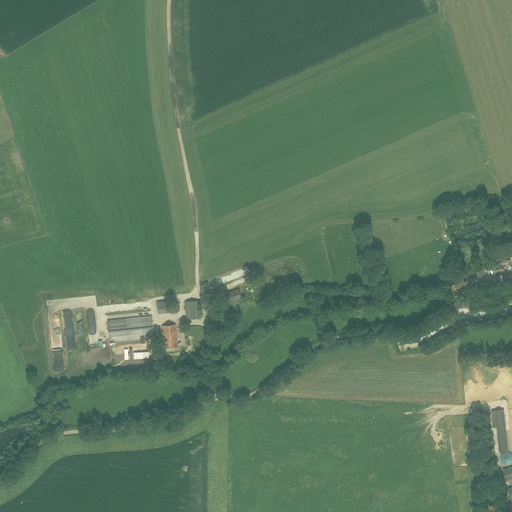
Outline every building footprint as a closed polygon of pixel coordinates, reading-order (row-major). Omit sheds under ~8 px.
[(505,248),(511,244),(511,236),(511,237),(502,242),(505,248)] [(510,268),(507,269),(503,271),(501,272),(501,273),(501,274),(505,284),(511,281),(511,247),(511,248),(511,250),(511,251),(511,254),(511,255),(509,256),(509,257),(510,262),(508,263),(509,263),(510,268)] [(501,272),(503,271),(501,266),(505,265),(509,263),(508,263),(510,262),(509,257),(509,256),(508,257),(508,256),(494,262),(496,267),(495,267),(497,273),(501,272)] [(477,277),(478,280),(480,285),(485,283),(484,278),(482,275),(481,271),(476,273),(477,277)] [(450,287),(452,290),(455,296),(460,293),(461,292),(459,289),(466,285),(466,283),(463,279),(460,281),(454,284),(450,287)] [(237,289),(226,293),(230,303),(241,299),(237,289)] [(157,302),(158,311),(171,309),(170,300),(157,302)] [(185,302),(186,319),(199,318),(198,301),(185,302)] [(144,303),(113,306),(113,312),(138,310),(142,310),(142,309),(145,309),(144,303)] [(226,311),(221,311),(221,309),(208,311),(210,319),(227,316),(226,311)] [(152,316),(107,321),(109,342),(154,337),(152,316)] [(213,328),(228,325),(227,318),(212,320),(213,328)] [(170,338),(168,338),(168,343),(171,343),(171,347),(171,350),(183,349),(182,344),(182,340),(184,339),(183,332),(181,332),(181,331),(176,331),(174,332),(169,332),(170,338)] [(508,451),(504,409),(496,410),(500,452),(508,451)] [(506,452),(505,452),(504,453),(503,453),(503,454),(502,455),(502,456),(501,457),(501,458),(501,459),(502,460),(502,461),(503,462),(503,463),(504,464),(505,464),(506,464),(507,465),(509,464),(510,464),(511,464),(511,463),(511,462),(511,453),(510,452),(509,452),(507,452),(506,452)] [(511,479),(511,466),(503,469),(506,481),(511,479)]
